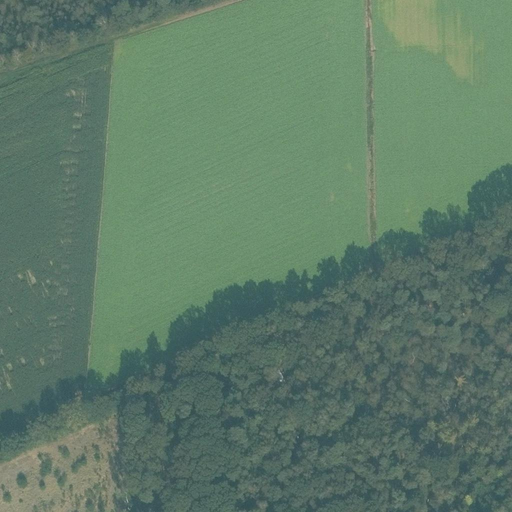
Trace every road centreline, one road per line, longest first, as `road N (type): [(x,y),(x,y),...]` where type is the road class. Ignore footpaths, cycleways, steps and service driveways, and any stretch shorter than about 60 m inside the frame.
road 1 (track): [(216,351),(511,219)]
road 2 (track): [(0,450),(216,351)]
road 3 (track): [(216,351),(224,511)]
